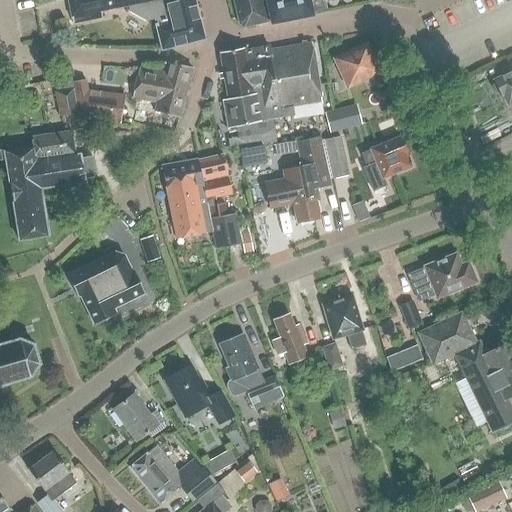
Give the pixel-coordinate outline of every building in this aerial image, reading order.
[(192,0),(67,0),(72,23),(102,17),(100,10),(128,5),(129,13),(144,20),(153,19),(160,50),(202,39),(192,0)] [(232,0),(238,24),(242,27),(269,21),(269,24),(311,16),(307,0),(232,0)] [(282,109),(320,102),(310,43),(268,50),(267,46),(244,50),(243,48),(219,53),(226,99),(222,100),(227,128),(234,127),(236,137),(226,139),(229,151),(276,142),(271,120),(283,118),(282,109)] [(336,57),(335,58),(334,59),(334,60),(334,61),(346,86),(376,72),(368,52),(367,48),(365,45),(362,45),(359,46),(356,50),(350,54),(346,55),(342,56),(338,56),(336,57)] [(138,68),(130,98),(154,102),(152,110),(178,117),(191,68),(165,63),(163,73),(138,68)] [(511,70),(492,80),(494,84),(491,87),(494,93),(498,93),(500,96),(501,96),(506,107),(511,103),(511,70)] [(70,82),(69,76),(54,79),(56,91),(54,91),(58,118),(75,115),(70,82)] [(123,95),(86,90),(84,80),(70,82),(75,115),(76,120),(118,123),(123,95)] [(355,104),(324,112),(329,132),(360,124),(355,104)] [(323,139),(330,178),(347,175),(340,138),(348,137),(347,131),(330,134),(330,138),(323,139)] [(93,176),(95,175),(92,157),(81,159),(80,154),(74,155),(71,132),(32,138),(32,147),(3,151),(8,183),(9,183),(11,202),(18,240),(47,235),(39,189),(84,182),(84,178),(94,176),(93,176)] [(316,201),(318,200),(316,188),(330,185),(325,162),(325,163),(319,136),(295,141),(301,166),(282,171),(283,179),(264,183),(269,209),(289,205),(289,207),(292,206),(296,223),(319,218),(316,201)] [(398,137),(360,153),(366,167),(375,163),(381,178),(409,166),(404,155),(405,154),(398,137)] [(265,162),(262,146),(239,150),(242,166),(265,162)] [(215,205),(214,198),(230,194),(223,154),(196,159),(208,218),(225,214),(223,203),(215,205)] [(196,159),(161,165),(176,238),(211,231),(214,248),(240,243),(234,213),(225,215),(225,214),(208,218),(196,159)] [(151,236),(139,240),(147,262),(158,259),(151,236)] [(114,254),(113,252),(66,275),(76,297),(79,296),(93,325),(115,314),(112,308),(143,293),(133,271),(131,272),(124,258),(114,254)] [(434,295),(436,297),(475,281),(467,263),(460,266),(455,255),(423,268),(406,275),(418,302),(434,295)] [(365,344),(360,329),(361,329),(351,295),(321,304),(332,338),(345,334),(350,349),(365,344)] [(421,323),(412,300),(398,306),(407,329),(421,323)] [(283,352),(294,381),(317,372),(310,354),(306,355),(302,344),(305,343),(298,325),(293,327),(288,313),(273,320),(280,338),(271,341),(276,355),(283,352)] [(511,411),(505,398),(511,395),(511,345),(510,341),(484,354),(478,342),(474,343),(460,313),(417,334),(432,365),(453,355),(491,432),(511,421),(511,411)] [(263,381),(262,380),(243,334),(218,345),(228,367),(225,368),(230,380),(228,381),(226,385),(230,395),(235,397),(246,392),(253,409),(280,397),(272,377),(263,381)] [(0,385),(29,377),(37,363),(32,344),(18,339),(0,344),(0,385)] [(335,342),(320,347),(327,371),(343,366),(335,342)] [(217,424),(233,416),(219,391),(208,397),(190,365),(163,380),(183,418),(206,405),(217,424)] [(154,411),(148,414),(133,393),(111,409),(134,441),(161,421),(154,411)] [(339,409),(327,412),(332,429),(344,425),(339,409)] [(185,482),(155,446),(128,468),(159,505),(180,487),(191,501),(217,479),(206,465),(185,482)] [(237,446),(215,461),(222,472),(244,457),(237,446)] [(75,483),(66,472),(67,471),(52,451),(27,470),(42,490),(45,488),(49,493),(35,503),(42,511),(63,511),(53,499),(75,483)] [(247,461),(235,472),(243,482),(256,472),(247,461)] [(347,482),(340,483),(337,469),(330,470),(336,511),(348,511),(373,508),(371,494),(349,497),(347,482)] [(291,476),(275,481),(281,501),(297,496),(291,476)] [(496,478),(465,494),(473,511),(474,511),(505,497),(496,478)] [(208,504),(198,511),(222,511),(229,507),(220,495),(224,492),(216,484),(202,496),(208,504)] [(0,511),(5,511),(8,510),(0,496),(0,511)] [(254,511),(270,511),(270,504),(266,501),(257,502),(254,505),(254,511)]
